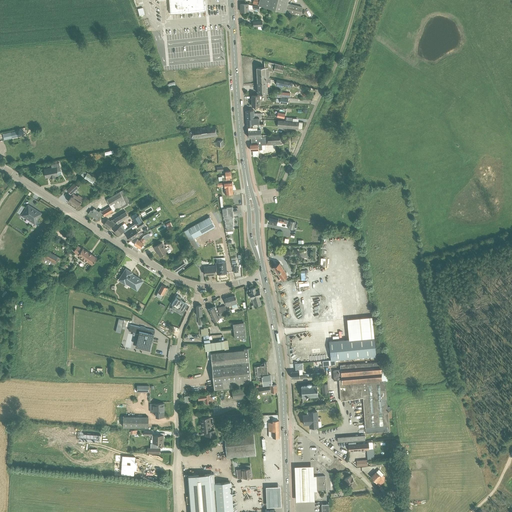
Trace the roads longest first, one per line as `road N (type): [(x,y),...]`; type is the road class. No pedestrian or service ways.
road 1 (residential): [(198,285),(160,270),(0,165)]
road 2 (track): [(357,0),(277,190)]
road 3 (residential): [(175,511),(175,380),(191,308)]
road 4 (primary): [(230,0),(246,182)]
road 5 (primary): [(283,424),(263,276)]
